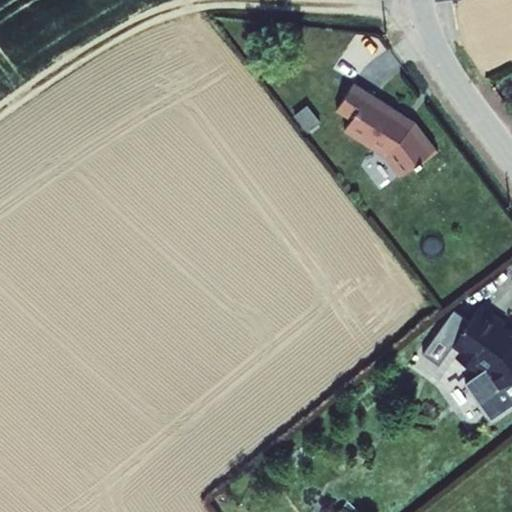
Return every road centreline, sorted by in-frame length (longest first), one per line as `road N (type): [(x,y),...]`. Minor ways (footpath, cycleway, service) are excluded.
road 1 (track): [(228,0),(139,21),(2,112)]
road 2 (residential): [(511,158),(434,51),(420,0)]
